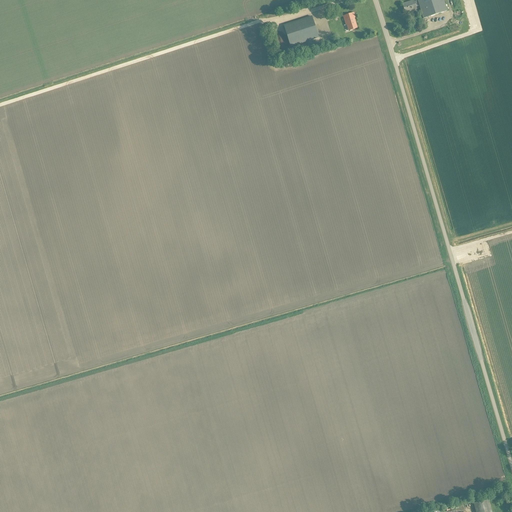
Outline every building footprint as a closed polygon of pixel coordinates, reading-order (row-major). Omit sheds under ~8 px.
[(414,0),(403,4),(405,13),(417,9),(416,6),(414,2),(414,0)] [(420,0),(414,2),(416,6),(419,5),(423,18),(447,11),(443,0),(420,0)] [(349,30),(357,28),(354,18),(355,17),(354,13),(343,16),(346,25),(347,24),(349,30)] [(291,46),(319,37),(312,16),(284,25),(291,46)] [(492,511),(488,499),(474,503),(476,511),(492,511)]
